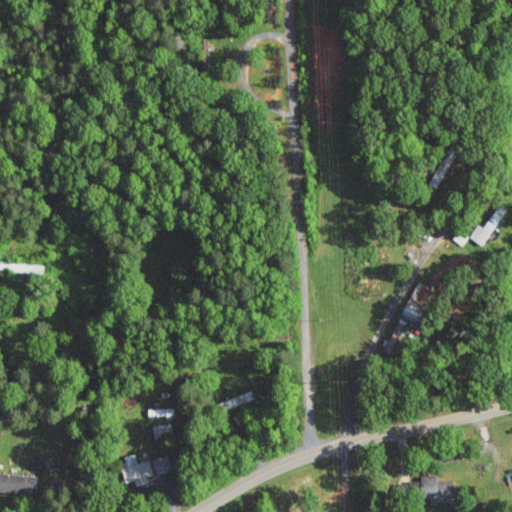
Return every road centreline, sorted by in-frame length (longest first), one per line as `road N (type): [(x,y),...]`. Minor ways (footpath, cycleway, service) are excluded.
road 1 (residential): [(309,455),(311,355),(289,0)]
road 2 (tertiary): [(197,511),(309,455),(511,404)]
